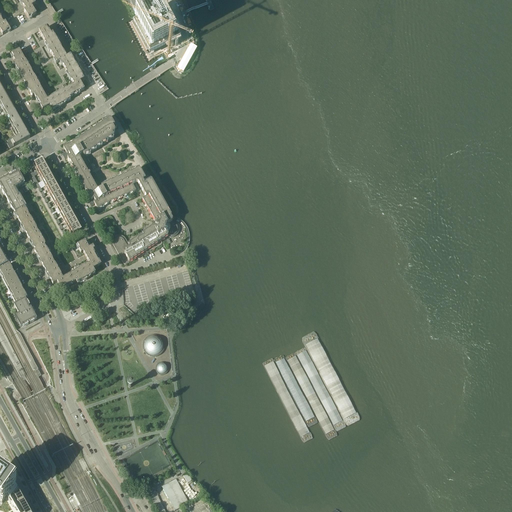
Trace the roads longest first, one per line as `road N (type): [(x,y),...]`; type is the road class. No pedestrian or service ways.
road 1 (residential): [(63,329),(111,303),(115,287),(106,251),(47,145)]
road 2 (residential): [(47,145),(179,56),(183,38),(172,0)]
road 3 (residential): [(63,329),(0,205)]
road 4 (unclassified): [(127,502),(67,394)]
